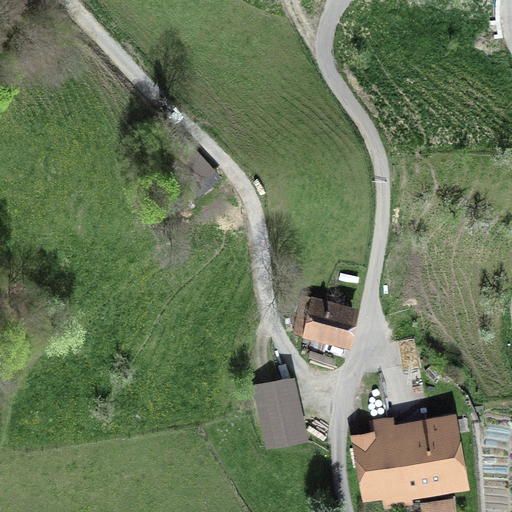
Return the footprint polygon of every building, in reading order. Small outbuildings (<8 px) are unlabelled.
[(200,152),(187,170),(209,187),(223,169),(200,152)] [(311,303),(313,298),(303,295),(295,331),(304,333),(306,327),(346,337),(351,313),(311,303)] [(301,435),(289,381),(259,388),(271,441),(301,435)] [(416,480),(418,488),(459,480),(448,421),(416,426),(418,434),(392,438),(389,418),(369,421),(372,434),(353,438),(364,497),(382,494),(385,507),(410,502),(407,482),(416,480)] [(453,511),(451,499),(421,504),(421,511),(453,511)]
